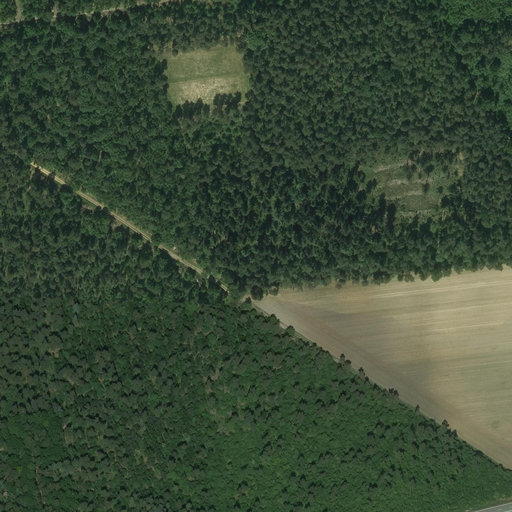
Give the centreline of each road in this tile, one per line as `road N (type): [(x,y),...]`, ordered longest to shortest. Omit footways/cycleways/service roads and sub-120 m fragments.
road 1 (track): [(0,140),(238,293)]
road 2 (track): [(0,18),(176,0)]
road 3 (track): [(511,143),(453,33)]
